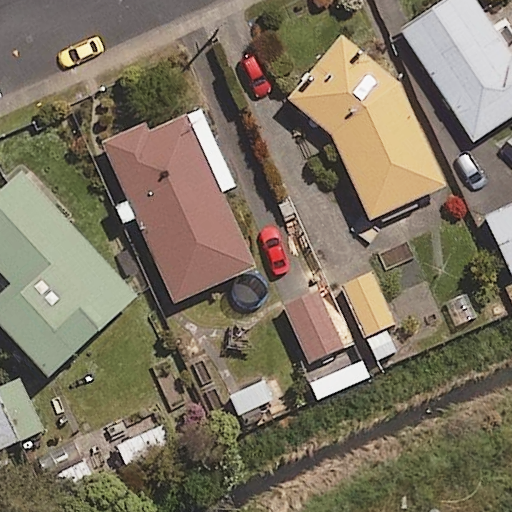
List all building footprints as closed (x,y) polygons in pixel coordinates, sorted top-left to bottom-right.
[(511,40),(485,0),(433,0),(402,20),(476,133),(511,109),(511,40)] [(397,79),(339,30),(284,94),(328,131),(367,216),(444,181),(397,79)] [(252,262),(183,110),(147,126),(143,118),(99,138),(172,298),(252,262)] [(132,289),(18,167),(0,183),(0,320),(46,369),(132,289)] [(511,207),(485,220),(511,277),(511,276),(511,207)] [(406,348),(372,275),(341,289),(375,362),(406,348)] [(343,349),(317,293),(284,309),(309,364),(343,349)] [(0,388),(0,451),(42,431),(18,380),(0,388)] [(287,412),(272,380),(229,400),(245,432),(287,412)] [(168,462),(154,420),(132,427),(117,448),(127,475),(168,462)]
